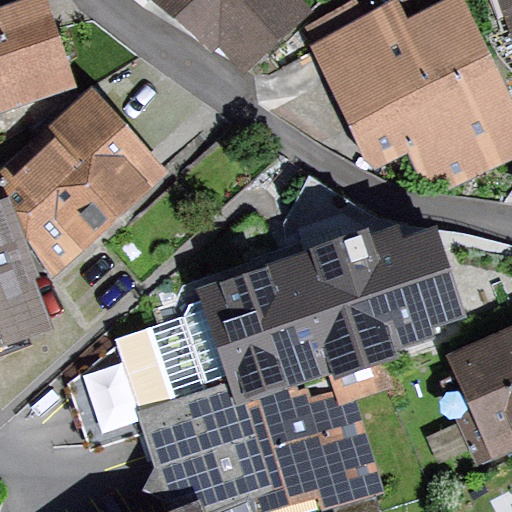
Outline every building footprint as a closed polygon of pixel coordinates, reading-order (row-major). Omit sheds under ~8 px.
[(0,111),(62,91),(31,0),(24,0),(0,8),(0,111)] [(228,17),(260,51),(297,18),(280,0),(156,0),(203,40),(228,17)] [(351,6),(311,27),(321,46),(361,24),(351,6)] [(323,46),(358,124),(361,122),(473,66),(445,8),(402,29),(391,9),(323,46)] [(439,188),(511,154),(511,147),(473,66),(361,122),(376,155),(413,138),(439,188)] [(0,181),(0,194),(50,271),(153,179),(85,104),(0,181)] [(0,330),(32,319),(0,234),(0,330)] [(75,393),(93,446),(146,428),(148,427),(143,412),(191,396),(192,401),(245,384),(373,355),(439,332),(435,320),(459,312),(436,242),(398,255),(396,249),(366,260),(359,241),(157,310),(165,333),(120,349),(129,374),(75,393)] [(447,387),(479,458),(511,443),(511,336),(462,359),(471,377),(447,387)] [(351,389),(381,379),(373,355),(245,384),(192,401),(191,396),(143,412),(148,427),(146,428),(159,470),(149,489),(169,500),(172,511),(216,511),(226,508),(246,500),(247,505),(249,505),(250,511),(379,511),(346,402),(355,399),(351,389)] [(250,511),(249,505),(247,505),(246,500),(226,508),(216,511),(250,511)]
